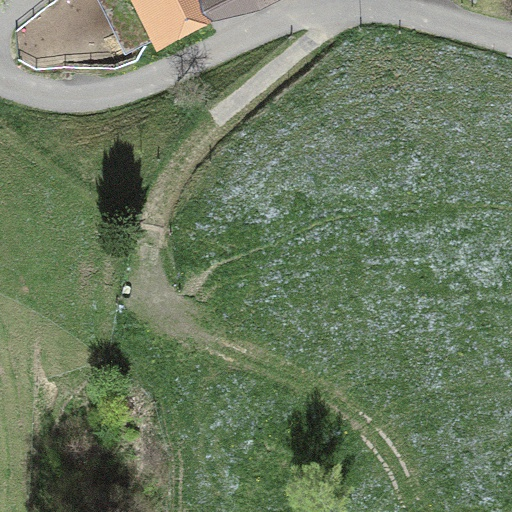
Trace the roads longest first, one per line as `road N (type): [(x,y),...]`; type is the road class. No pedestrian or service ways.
road 1 (track): [(0,79),(43,94),(104,96),(341,8),(403,12),(511,39)]
road 2 (track): [(141,279),(157,212),(191,150),(341,8)]
